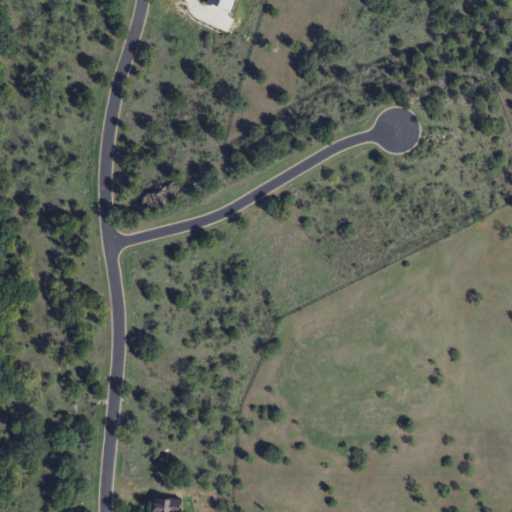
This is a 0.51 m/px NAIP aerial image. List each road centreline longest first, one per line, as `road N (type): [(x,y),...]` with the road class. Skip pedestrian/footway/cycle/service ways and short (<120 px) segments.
road 1 (residential): [(139,0),(102,185),(118,340),(104,511)]
road 2 (residential): [(109,245),(212,219),(328,149),(390,129)]
